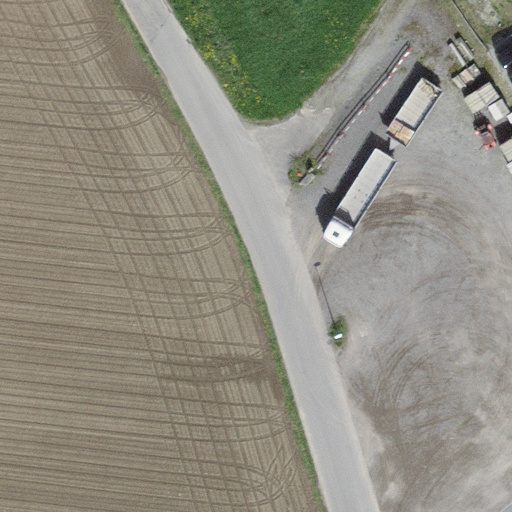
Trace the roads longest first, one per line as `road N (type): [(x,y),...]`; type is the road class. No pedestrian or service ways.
road 1 (unclassified): [(361,511),(260,174),(159,0)]
road 2 (track): [(260,174),(396,0)]
